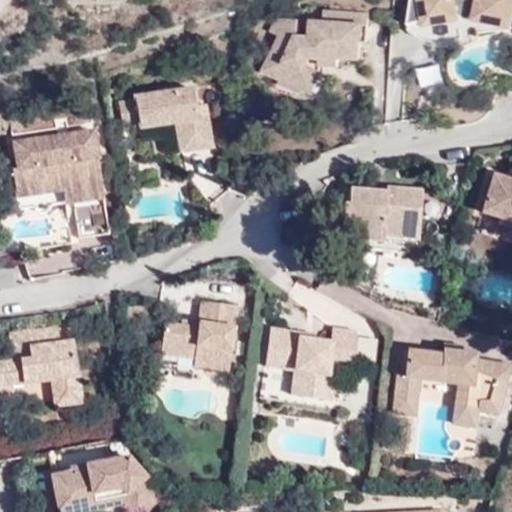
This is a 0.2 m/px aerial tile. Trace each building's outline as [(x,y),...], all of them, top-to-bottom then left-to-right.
[(474,14),(511,21),(511,0),(412,0),(409,23),(424,20),(460,14),(474,14)] [(460,14),(424,20),(425,25),(460,19),(460,14)] [(511,26),(511,21),(474,14),(474,20),(511,26)] [(363,43),(364,32),(273,49),(270,59),(285,64),(278,80),(300,87),(308,64),(319,64),(320,69),(336,69),(336,61),(357,61),(358,44),(363,43)] [(285,64),(270,59),(263,79),(311,97),(320,73),(320,69),(319,64),(308,64),(300,87),(278,80),(285,64)] [(196,116),(194,103),(191,84),(133,94),(134,97),(117,99),(121,125),(138,121),(138,125),(174,119),(179,149),(211,144),(206,114),(196,116)] [(205,102),(194,103),(196,116),(206,114),(205,102)] [(108,233),(93,130),(14,141),(18,167),(13,168),(19,207),(73,200),(79,238),(108,233)] [(511,180),(492,174),(481,211),(511,221),(511,180)] [(381,249),(383,239),(350,237),(339,226),(342,202),(348,202),(349,186),(336,185),(333,228),(346,241),(362,248),(381,249)] [(350,237),(383,239),(383,235),(418,238),(421,187),(386,185),(386,189),(385,195),(377,195),(378,189),(349,186),(348,202),(342,202),(339,226),(350,237)] [(196,354),(195,363),(230,368),(238,303),(202,298),(200,318),(200,324),(183,322),(166,321),(162,350),(164,351),(196,354)] [(150,320),(153,305),(125,299),(124,316),(150,320)] [(271,348),(265,346),(263,365),(292,369),(289,393),(329,399),(332,374),(326,374),(328,357),(353,361),(357,332),(331,323),(329,337),(313,335),(299,332),(275,329),(271,348)] [(12,362),(0,362),(0,384),(50,380),(54,404),(79,401),(72,342),(59,343),(57,328),(9,334),(11,352),(18,351),(19,361),(12,362)] [(268,328),(265,346),(271,348),(275,329),(268,328)] [(441,340),(440,347),(460,351),(461,343),(441,340)] [(460,351),(440,347),(439,353),(406,348),(402,372),(394,371),(388,407),(409,411),(415,376),(455,382),(451,406),(461,407),(459,422),(471,424),(473,410),(493,412),(508,364),(472,359),(473,352),(460,351)] [(11,352),(12,362),(19,361),(18,351),(11,352)] [(194,370),(195,363),(196,354),(164,351),(161,366),(194,370)] [(461,407),(451,406),(449,421),(459,422),(461,407)] [(120,484),(140,508),(153,499),(149,481),(126,454),(67,465),(68,471),(49,474),(57,511),(66,511),(94,506),(92,490),(120,484)] [(131,511),(136,511),(140,508),(120,484),(92,490),(94,506),(121,500),(131,511)]
